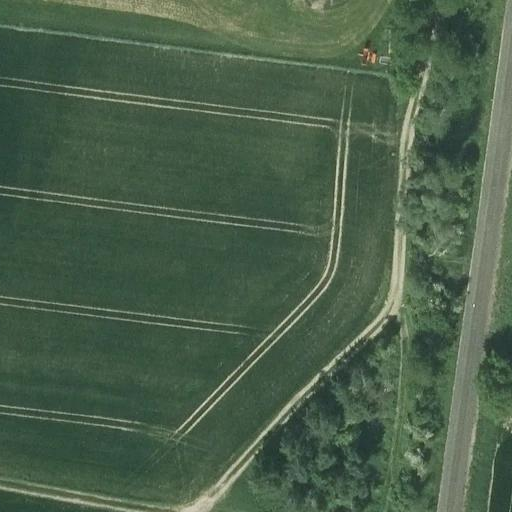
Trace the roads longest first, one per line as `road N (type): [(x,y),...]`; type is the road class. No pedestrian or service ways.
road 1 (track): [(410,283),(192,511)]
road 2 (track): [(410,283),(433,0)]
road 3 (track): [(391,511),(410,283)]
road 4 (track): [(0,485),(160,511)]
